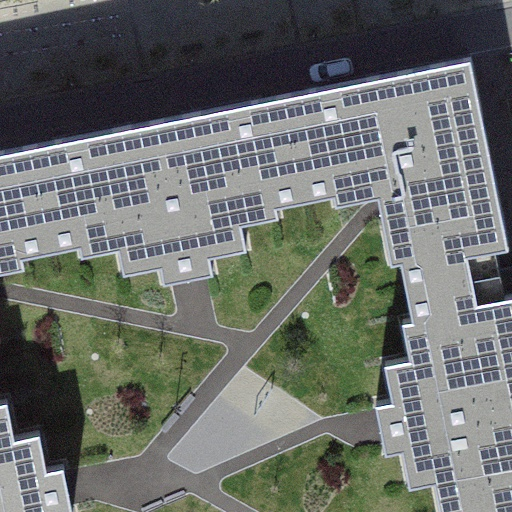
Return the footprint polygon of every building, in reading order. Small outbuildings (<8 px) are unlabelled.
[(396,291),(511,267),(511,264),(489,149),(470,56),(284,93),(306,207),(377,193),(396,291)] [(248,248),(242,220),(306,207),(284,93),(157,119),(31,144),(54,258),(120,244),(125,272),(248,248)] [(0,369),(2,369),(0,360),(0,268),(54,258),(31,144),(0,150),(0,369)] [(410,485),(434,480),(440,511),(511,511),(511,267),(396,291),(410,357),(385,361),(410,485)] [(55,511),(39,430),(15,435),(2,369),(0,369),(0,511),(55,511)]
